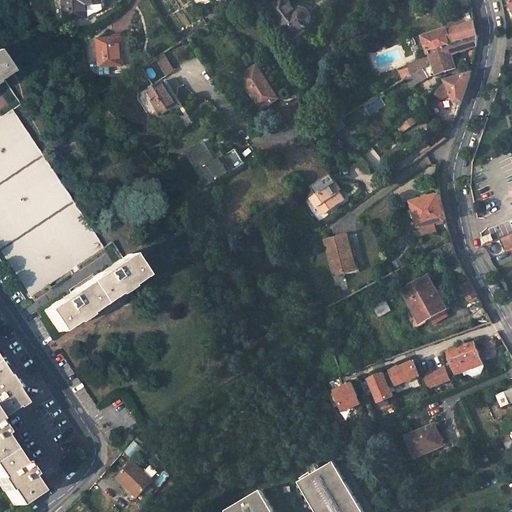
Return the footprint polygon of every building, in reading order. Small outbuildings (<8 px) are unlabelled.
[(105,8),(104,0),(65,0),(67,19),(91,17),(91,15),(105,8)] [(295,11),(286,0),(278,0),(269,7),(299,47),(314,36),(306,25),(308,23),(309,19),(309,16),(308,14),(307,12),(304,9),(300,9),(297,9),(295,11)] [(217,9),(205,16),(210,24),(222,17),(217,9)] [(474,20),(424,37),(428,50),(477,34),(474,20)] [(430,55),(432,62),(423,68),(428,76),(428,78),(437,75),(457,68),(456,68),(460,67),(455,53),(475,47),(477,34),(428,50),(430,55)] [(123,36),(98,38),(100,66),(125,64),(123,36)] [(158,59),(167,76),(176,71),(166,55),(158,59)] [(423,68),(432,62),(430,55),(408,63),(412,74),(423,68)] [(278,98),(256,66),(241,77),(262,109),(278,98)] [(412,74),(405,78),(411,86),(428,76),(423,68),(412,74)] [(459,108),(471,73),(445,81),(443,81),(435,96),(442,101),(452,95),(459,108)] [(148,92),(162,115),(178,105),(164,82),(148,92)] [(0,117),(0,253),(28,296),(103,248),(12,110),(0,117)] [(343,117),(335,122),(339,129),(347,124),(343,117)] [(323,129),(311,136),(315,143),(327,135),(323,129)] [(205,142),(188,152),(207,185),(244,162),(236,149),(216,160),(205,142)] [(337,192),(335,189),(331,184),(338,180),(333,172),(312,185),(318,193),(313,197),(318,205),(322,203),(328,212),(345,198),(340,190),(337,192)] [(338,180),(331,184),(335,189),(341,185),(338,180)] [(414,211),(400,215),(404,232),(446,221),(443,209),(441,202),(440,195),(412,202),(414,211)] [(322,203),(318,205),(324,214),(328,212),(322,203)] [(483,246),(494,241),(491,235),(481,239),(483,246)] [(511,245),(511,243),(508,235),(497,239),(502,250),(511,245)] [(348,257),(351,256),(345,236),(323,242),(333,277),(352,272),(348,257)] [(351,256),(348,257),(352,272),(358,270),(354,255),(351,256)] [(125,257),(40,311),(55,332),(63,327),(126,286),(139,277),(125,257)] [(421,323),(446,310),(429,278),(404,292),(421,323)] [(478,296),(469,281),(461,286),(469,301),(478,296)] [(475,342),(447,352),(455,374),(484,364),(475,342)] [(392,372),(385,374),(391,388),(397,385),(398,386),(421,376),(415,361),(392,371),(392,372)] [(446,367),(425,376),(430,388),(451,380),(446,367)] [(385,374),(385,373),(370,379),(371,380),(363,383),(367,395),(375,392),(380,403),(394,397),(391,388),(385,374)] [(0,499),(6,509),(29,494),(18,478),(21,476),(12,461),(9,463),(0,450),(0,412),(16,402),(11,393),(0,376),(0,499)] [(362,404),(353,383),(336,390),(336,392),(330,394),(335,407),(341,405),(344,411),(362,404)] [(501,406),(511,401),(511,389),(497,396),(501,406)] [(419,455),(448,443),(442,430),(439,423),(410,435),(419,455)] [(501,444),(511,439),(511,431),(508,433),(507,433),(498,437),(501,444)] [(145,448),(136,440),(126,452),(135,459),(145,448)] [(228,511),(364,511),(334,461),(300,482),(318,511),(275,511),(262,490),(228,511)] [(155,482),(134,463),(122,476),(119,478),(141,498),(155,482)]
